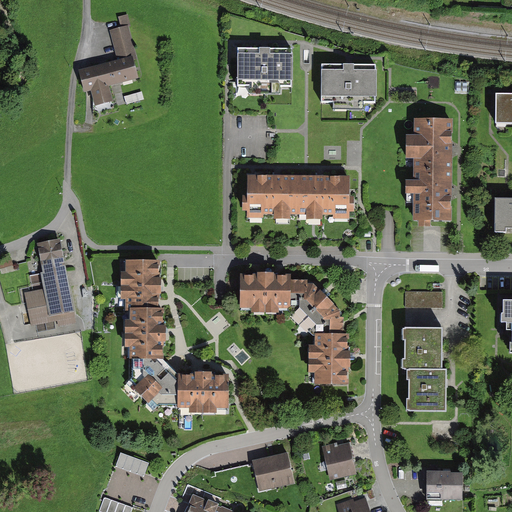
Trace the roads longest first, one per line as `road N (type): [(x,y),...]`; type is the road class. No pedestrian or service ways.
road 1 (track): [(0,249),(41,233),(65,209),(84,0)]
road 2 (residential): [(157,511),(172,473),(188,458),(372,411)]
road 3 (residential): [(220,261),(374,263)]
road 4 (residential): [(374,263),(372,411)]
road 5 (residential): [(511,266),(374,263)]
